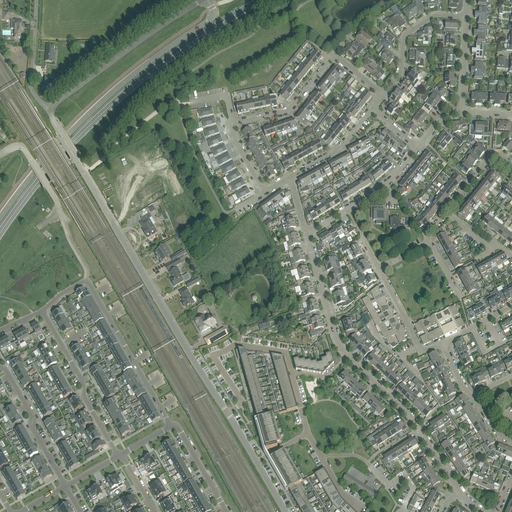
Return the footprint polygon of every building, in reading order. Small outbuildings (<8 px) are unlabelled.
[(416,3),(404,11),(409,19),(417,13),(419,15),(423,13),(416,3)] [(400,11),(396,4),(390,8),(393,12),(394,11),(396,13),(400,11)] [(475,12),(475,15),(489,16),(489,11),(487,11),(487,7),(479,7),(478,12),(475,12)] [(387,19),(384,21),(386,23),(390,26),(391,25),(391,26),(391,27),(392,28),(392,27),(394,30),(397,27),(397,26),(398,25),(400,28),(406,24),(398,13),(391,18),(387,19)] [(489,16),(475,15),(475,18),(478,18),(478,23),(486,24),(487,20),(488,20),(489,16)] [(24,39),(24,30),(24,25),(22,25),(22,21),(12,21),(11,29),(15,29),(15,36),(19,36),(19,38),(24,39)] [(444,31),(450,32),(454,32),(454,29),(457,29),(458,23),(446,22),(445,28),(444,28),(444,31)] [(474,30),(474,33),(488,34),(488,30),(486,29),(486,26),(478,25),(477,30),(474,30)] [(431,36),(432,33),(432,28),(425,28),(425,32),(422,32),(422,31),(421,34),(419,33),(418,40),(423,41),(423,42),(429,42),(429,36),(431,36)] [(450,46),(451,46),(456,46),(457,38),(451,38),(451,37),(450,36),(450,32),(444,31),(444,32),(445,32),(445,35),(447,35),(446,44),(450,45),(450,46)] [(367,47),(366,47),(372,40),(362,32),(356,39),(361,43),(359,46),(363,50),(364,50),(367,47)] [(376,39),(380,43),(383,45),(384,46),(387,43),(392,47),(395,44),(392,42),(395,38),(388,33),(385,36),(387,38),(385,40),(381,36),(383,35),(381,33),(376,39)] [(488,34),(474,33),(474,36),(477,37),(477,42),(485,42),(486,38),(487,38),(488,34)] [(363,50),(359,46),(357,45),(355,48),(350,44),(344,52),(347,54),(346,55),(347,55),(351,58),(353,55),(357,57),(363,50)] [(472,49),(472,52),(486,52),(486,48),(484,48),(484,44),(481,44),(476,44),(475,49),(472,49)] [(54,50),(54,45),(47,45),(46,49),(47,49),(45,62),(52,63),(52,62),(54,50)] [(386,63),(387,62),(390,64),(394,59),(390,56),(392,54),(388,51),(385,48),(381,52),(384,55),(382,58),(384,60),(384,61),(386,63)] [(416,61),(416,64),(419,64),(419,67),(424,67),(424,60),(420,60),(420,53),(424,53),(424,50),(416,49),(416,53),(410,52),(410,60),(416,61)] [(447,67),(450,67),(455,68),(455,58),(456,58),(456,53),(453,53),(453,49),(444,49),(444,57),(448,57),(447,67)] [(319,61),(323,57),(316,51),(312,56),(319,61)] [(486,52),(472,52),(472,55),(475,55),(475,60),(483,61),(484,57),(485,57),(486,52)] [(314,65),(315,66),(319,61),(312,56),(309,60),(314,65)] [(508,69),(508,66),(509,61),(506,61),(506,58),(497,58),(497,68),(508,69)] [(311,69),(314,65),(309,60),(308,59),(304,64),(311,69)] [(381,70),(376,66),(368,60),(366,62),(363,66),(372,74),(371,75),(378,81),(379,79),(380,79),(380,78),(384,73),(381,70)] [(471,67),(471,70),(485,71),(485,66),(483,66),(483,63),(475,62),(474,67),(471,67)] [(304,64),(300,68),(307,74),(311,69),(304,64)] [(338,66),(337,68),(335,67),(332,71),(339,77),(342,73),(343,74),(345,71),(338,66)] [(307,74),(300,68),(297,73),(304,78),(307,74)] [(410,74),(419,81),(417,79),(419,77),(421,79),(426,73),(420,70),(418,73),(414,70),(410,74)] [(483,75),(484,75),(485,71),(471,70),(471,73),(474,73),(474,79),(480,79),(482,79),(483,75)] [(339,77),(332,71),(328,75),(335,81),(338,83),(341,79),(339,77)] [(455,87),(456,81),(456,79),(454,79),(454,75),(454,71),(446,71),(445,83),(449,83),(449,87),(451,87),(452,87),(455,87)] [(297,73),(293,77),(300,83),(304,78),(297,73)] [(405,81),(414,88),(419,81),(410,74),(407,78),(411,82),(409,84),(405,80),(405,81)] [(335,81),(328,75),(325,80),(332,85),(335,81)] [(54,85),(54,77),(45,76),(44,84),(54,85)] [(300,83),(293,77),(290,81),(296,87),(300,83)] [(325,80),(321,84),(329,90),(332,85),(325,80)] [(293,91),(296,87),(290,81),(286,86),(287,87),(293,91)] [(405,88),(404,90),(409,94),(414,88),(405,81),(401,85),(405,88)] [(436,91),(441,95),(444,97),(445,95),(448,97),(450,94),(445,90),(446,87),(441,83),(437,87),(438,88),(436,91)] [(331,91),(329,90),(321,84),(318,88),(320,90),(318,92),(322,96),(323,96),(324,95),(326,97),(331,91)] [(290,97),(294,92),(293,91),(287,87),(284,91),(290,97)] [(398,89),(395,93),(401,98),(404,95),(406,97),(409,94),(404,90),(402,92),(398,89)] [(441,95),(436,91),(433,89),(431,92),(433,94),(430,99),(437,105),(439,103),(441,105),(444,102),(439,98),(441,95)] [(284,91),(278,98),(282,103),(285,100),(287,101),(290,97),(284,91)] [(361,95),(368,101),(372,97),(364,91),(363,93),(360,91),(358,93),(361,95)] [(476,105),(479,105),(479,91),(475,91),(475,93),(471,93),(471,101),(476,102),(476,105)] [(484,92),(479,91),(479,105),(482,105),(482,102),(487,102),(487,97),(488,94),(484,93),(484,92)] [(311,96),(318,101),(322,97),(315,92),(311,96)] [(497,106),(498,92),(493,92),(493,94),(489,94),(489,102),(494,103),(494,106),(497,106)] [(498,92),(497,106),(500,106),(500,103),(506,103),(506,98),(506,95),(502,94),(502,93),(498,92)] [(389,103),(397,109),(399,106),(399,102),(398,102),(401,98),(395,93),(389,100),(391,101),(389,103)] [(368,101),(361,95),(358,99),(365,105),(368,101)] [(308,100),(309,101),(316,107),(315,106),(318,101),(311,96),(308,100)] [(282,103),(278,98),(276,98),(270,99),(270,97),(271,106),(272,107),(278,106),(277,104),(282,103)] [(352,102),(361,109),(365,105),(358,99),(355,97),(352,102)] [(426,104),(423,107),(429,111),(431,108),(436,112),(438,109),(436,107),(437,105),(430,99),(426,104)] [(306,105),(313,111),(316,107),(309,101),(306,105)] [(351,101),(348,105),(351,108),(358,113),(361,109),(352,102),(351,101)] [(388,104),(386,107),(388,109),(389,108),(390,108),(389,110),(387,112),(391,116),(394,112),(400,116),(402,113),(397,109),(389,103),(388,104)] [(302,110),(309,115),(313,111),(306,105),(302,110)] [(429,111),(423,107),(421,110),(417,115),(424,121),(426,119),(428,121),(431,118),(426,114),(429,111)] [(212,108),(199,111),(200,117),(213,114),(212,108)] [(358,113),(351,108),(345,114),(346,115),(350,118),(352,116),(354,118),(358,113)] [(306,119),(309,115),(302,110),(299,114),(306,119)] [(306,119),(299,114),(295,118),(302,124),(306,119)] [(413,120),(410,123),(416,127),(418,124),(423,128),(425,125),(423,123),(424,121),(417,115),(413,119),(413,120)] [(341,120),(348,126),(351,121),(349,120),(348,118),(345,116),(341,120)] [(214,118),(201,121),(203,127),(216,124),(214,118)] [(344,130),(348,126),(341,120),(338,124),(337,123),(337,124),(343,129),(344,130)] [(458,123),(452,125),(453,129),(454,132),(461,130),(467,128),(466,126),(465,121),(459,123),(459,122),(459,123),(458,123)] [(470,126),(469,132),(483,132),(483,135),(487,135),(487,133),(488,122),(484,122),(484,124),(476,124),(476,126),(470,126)] [(499,133),(510,133),(509,134),(511,134),(511,128),(510,128),(510,124),(510,123),(507,122),(500,122),(500,125),(498,125),(498,129),(494,129),(494,132),(499,133)] [(408,126),(407,125),(403,129),(409,133),(411,131),(417,136),(419,133),(416,131),(418,129),(416,127),(410,123),(408,126)] [(282,133),(279,124),(274,126),(273,125),(276,133),(276,134),(282,133)] [(340,133),(343,129),(337,124),(333,128),(340,133)] [(217,127),(204,131),(206,137),(219,133),(217,127)] [(242,132),(245,136),(252,132),(250,127),(242,132)] [(271,135),(268,127),(263,128),(266,137),(271,135)] [(340,133),(333,128),(330,132),(336,137),(340,133)] [(378,142),(379,141),(382,143),(389,134),(385,131),(384,132),(380,130),(377,134),(380,137),(380,138),(379,139),(378,139),(377,139),(376,140),(377,141),(377,142),(378,142)] [(252,132),(245,136),(247,141),(246,142),(254,138),(255,137),(252,132)] [(336,137),(330,132),(326,136),(333,142),(336,137)] [(452,139),(447,135),(443,132),(441,134),(443,136),(437,142),(440,144),(438,146),(443,150),(447,145),(444,143),(445,142),(448,144),(452,139)] [(384,141),(382,143),(386,147),(388,144),(394,138),(389,134),(384,141)] [(456,138),(463,144),(465,141),(456,134),(454,137),(456,138)] [(221,136),(208,141),(210,147),(223,142),(221,136)] [(333,142),(326,136),(323,140),(330,146),(333,142)] [(256,143),(254,138),(246,142),(247,144),(248,147),(256,143)] [(394,138),(388,144),(392,148),(398,141),(394,138)] [(460,147),(463,144),(456,138),(453,141),(460,147)] [(375,148),(372,146),(368,139),(363,141),(367,149),(368,151),(369,150),(370,150),(370,151),(375,148)] [(314,143),(318,151),(323,148),(319,140),(314,143)] [(363,141),(358,144),(362,151),(367,149),(363,141)] [(398,141),(392,148),(396,151),(402,145),(398,141)] [(511,152),(511,154),(511,153),(511,141),(511,143),(508,141),(503,147),(509,152),(511,147),(511,152)] [(471,151),(480,158),(484,152),(480,149),(482,146),(480,144),(478,142),(473,148),(471,151)] [(251,151),(259,147),(256,143),(248,147),(250,149),(251,151)] [(309,145),(313,153),(318,151),(314,143),(309,145)] [(358,144),(353,146),(357,154),(362,151),(358,144)] [(224,145),(212,150),(214,156),(227,150),(224,145)] [(304,148),(308,156),(313,153),(309,145),(304,148)] [(402,159),(404,157),(408,152),(405,150),(406,148),(402,145),(396,151),(401,154),(399,156),(402,159)] [(352,157),(357,154),(353,146),(348,149),(352,157)] [(261,152),(259,147),(251,151),(254,156),(261,152)] [(299,151),(304,158),(308,156),(304,148),(299,151)] [(299,151),(295,153),(299,161),(304,158),(299,151)] [(465,159),(473,166),(478,160),(474,157),(476,154),(480,158),(471,151),(465,159)] [(264,157),(261,152),(254,156),(256,161),(264,157)] [(427,152),(423,156),(428,160),(430,162),(434,157),(435,158),(436,159),(437,160),(439,158),(438,157),(436,156),(431,152),(430,154),(427,152)] [(290,156),(294,163),(299,161),(295,153),(290,156)] [(229,154),(217,160),(220,165),(232,159),(229,154)] [(343,156),(348,164),(352,161),(348,154),(343,156)] [(295,165),(294,163),(290,156),(290,157),(286,160),(290,167),(295,165)] [(343,156),(339,159),(343,166),(348,164),(343,156)] [(427,166),(427,165),(430,162),(423,156),(420,160),(427,166)] [(264,157),(256,161),(258,163),(257,163),(259,166),(267,161),(264,157)] [(385,162),(382,164),(388,171),(392,167),(391,165),(393,163),(386,157),(383,160),(385,162)] [(285,158),(281,160),(282,162),(281,162),(283,166),(285,170),(290,167),(286,160),(285,158)] [(339,159),(334,161),(338,169),(343,166),(339,159)] [(460,169),(467,174),(471,169),(467,165),(469,163),(473,166),(465,159),(460,165),(462,167),(460,169)] [(426,172),(428,169),(428,168),(429,167),(427,165),(427,166),(420,160),(416,164),(426,172)] [(269,166),(267,161),(259,166),(260,168),(261,170),(269,166)] [(333,172),(338,169),(334,161),(329,164),(333,172)] [(233,162),(221,169),(224,174),(236,167),(233,162)] [(382,164),(378,167),(384,174),(388,171),(382,164)] [(426,172),(416,164),(413,169),(420,174),(421,173),(423,175),(421,177),(423,178),(425,177),(423,175),(426,172)] [(263,170),(266,175),(273,170),(270,165),(269,166),(261,170),(262,170),(263,170)] [(328,165),(323,167),(327,175),(332,172),(328,165)] [(323,167),(318,170),(322,178),(327,175),(323,167)] [(374,171),(380,177),(384,174),(378,167),(374,171)] [(413,169),(410,173),(416,178),(419,175),(421,177),(423,175),(421,173),(420,174),(413,169)] [(273,170),(266,175),(268,179),(276,175),(273,170)] [(317,180),(322,178),(318,170),(313,173),(317,180)] [(452,172),(455,175),(452,179),(459,185),(462,181),(459,178),(461,176),(454,170),(452,172)] [(238,171),(226,177),(229,183),(241,176),(238,171)] [(375,181),(380,177),(376,173),(374,171),(370,174),(370,175),(369,176),(368,176),(372,182),(372,181),(374,180),(375,181)] [(496,181),(500,177),(493,172),(489,176),(496,182),(496,181)] [(313,173),(308,175),(313,183),(317,180),(313,173)] [(414,182),(416,178),(410,173),(406,177),(413,183),(414,182)] [(308,175),(304,178),(308,185),(313,183),(308,175)] [(365,177),(362,179),(366,187),(371,184),(367,176),(366,176),(366,175),(364,176),(365,177)] [(489,176),(485,181),(492,187),(495,183),(497,184),(498,183),(496,181),(496,182),(489,176)] [(406,177),(403,181),(410,187),(412,183),(414,185),(416,183),(414,182),(413,183),(406,177)] [(301,193),(307,191),(307,189),(309,188),(308,185),(304,178),(299,180),(300,183),(297,184),(299,188),(298,189),(299,191),(300,191),(301,193)] [(242,179),(231,186),(233,191),(245,185),(242,179)] [(366,187),(362,179),(357,182),(362,190),(366,187)] [(449,183),(447,181),(446,183),(448,184),(449,183),(455,189),(459,185),(452,179),(449,183)] [(406,191),(410,187),(403,181),(399,185),(401,187),(398,190),(401,196),(407,193),(406,191)] [(492,187),(485,181),(481,186),(488,191),(489,190),(492,187)] [(362,190),(357,182),(353,185),(357,192),(362,190)] [(449,183),(448,184),(445,188),(452,193),(455,189),(449,183)] [(353,195),(348,188),(347,185),(342,188),(344,191),(348,198),(353,195)] [(348,188),(353,195),(357,192),(353,185),(348,188)] [(477,190),(484,196),(487,192),(490,194),(491,192),(489,190),(488,191),(481,186),(477,190)] [(506,197),(504,199),(506,200),(508,198),(507,197),(511,190),(508,187),(502,194),(506,197)] [(247,188),(235,194),(238,200),(250,193),(247,188)] [(348,198),(344,191),(342,188),(337,191),(343,201),(348,198)] [(442,191),(440,189),(439,191),(441,193),(442,192),(449,198),(452,193),(445,188),(442,191)] [(282,191),(278,194),(283,201),(291,195),(287,190),(284,193),(282,191)] [(484,196),(477,190),(474,195),(481,201),(481,200),(484,196)] [(438,196),(445,202),(449,198),(442,192),(441,193),(438,196)] [(278,194),(273,197),(279,204),(280,207),(285,204),(283,201),(278,194)] [(482,203),(483,201),(481,200),(481,201),(474,195),(470,200),(477,205),(480,201),(482,203)] [(336,196),(332,198),(331,199),(336,206),(340,203),(336,196)] [(436,199),(433,198),(432,199),(434,201),(435,200),(442,206),(445,202),(438,196),(436,199)] [(269,201),(274,208),(279,204),(273,197),(269,201)] [(331,199),(326,202),(331,209),(336,206),(331,199)] [(435,200),(434,201),(431,204),(438,210),(442,206),(435,200)] [(477,205),(470,200),(466,204),(473,210),(474,209),(477,205)] [(269,201),(265,204),(270,211),(274,208),(269,201)] [(326,202),(322,205),(327,212),(331,209),(326,202)] [(272,213),(270,211),(265,204),(260,207),(261,208),(258,211),(264,219),(266,218),(266,219),(270,216),(269,215),(272,213)] [(425,208),(427,209),(428,209),(435,214),(438,210),(431,204),(429,208),(427,206),(425,208)] [(475,210),(474,209),(473,210),(466,204),(462,209),(469,215),(472,211),(474,212),(475,210)] [(322,215),(327,212),(322,205),(317,207),(322,215)] [(384,210),(384,206),(371,206),(371,217),(374,217),(374,218),(374,220),(375,220),(376,220),(376,224),(386,224),(386,220),(385,220),(385,210),(384,210)] [(317,207),(313,210),(317,218),(322,215),(317,207)] [(425,213),(432,218),(435,214),(428,209),(427,209),(425,213)] [(462,209),(458,214),(460,215),(458,217),(462,219),(463,218),(465,219),(469,215),(462,209)] [(313,221),(317,218),(313,210),(305,215),(309,220),(311,219),(313,221)] [(149,219),(152,217),(150,213),(141,218),(143,222),(141,223),(144,229),(143,230),(147,238),(150,236),(151,237),(152,236),(157,232),(149,219)] [(421,217),(421,218),(419,216),(420,214),(418,213),(417,213),(416,214),(418,215),(415,219),(418,221),(416,222),(419,228),(423,226),(425,227),(428,223),(421,217)] [(422,216),(420,214),(419,216),(421,218),(421,217),(428,223),(432,218),(425,213),(422,216)] [(488,215),(486,218),(483,222),(487,226),(493,219),(492,218),(488,215)] [(282,225),(295,222),(293,217),(292,217),(286,219),(285,216),(280,217),(279,217),(280,220),(281,220),(282,225)] [(496,217),(494,216),(492,218),(493,219),(487,226),(492,229),(498,222),(494,219),(496,217)] [(401,225),(401,218),(398,218),(398,217),(393,217),(393,218),(390,218),(390,228),(393,228),(393,230),(396,230),(396,228),(400,228),(400,229),(404,229),(404,225),(401,225)] [(281,226),(283,234),(290,232),(294,231),(293,228),(296,227),(295,222),(282,225),(281,226)] [(345,236),(352,232),(356,230),(351,222),(348,225),(345,226),(343,222),(338,225),(343,234),(345,236)] [(498,222),(492,229),(497,233),(502,226),(502,225),(498,222)] [(502,226),(497,233),(501,237),(507,230),(503,227),(505,225),(503,223),(502,225),(502,226)] [(342,241),(339,237),(343,234),(338,225),(333,228),(334,229),(331,231),(339,243),(342,241)] [(449,238),(448,237),(446,233),(445,233),(441,227),(438,231),(440,236),(438,237),(441,242),(449,238)] [(501,237),(506,241),(511,234),(511,233),(507,230),(501,237)] [(294,231),(290,232),(283,234),(284,237),(288,236),(289,241),(299,239),(298,233),(295,234),(294,231)] [(328,231),(323,234),(329,243),(330,245),(335,242),(336,244),(339,243),(331,231),(329,232),(328,231)] [(325,246),(329,243),(323,234),(318,237),(322,242),(323,244),(320,246),(320,244),(317,245),(318,252),(323,250),(322,247),(325,246)] [(441,242),(444,248),(451,243),(449,239),(451,238),(450,236),(448,237),(449,238),(441,242)] [(301,244),(299,239),(289,241),(286,242),(288,248),(287,248),(288,251),(294,249),(294,246),(298,245),(301,244)] [(454,248),(456,246),(457,248),(460,247),(458,244),(456,245),(454,242),(451,243),(444,248),(446,253),(454,249),(454,248)] [(166,246),(165,244),(158,248),(160,250),(155,252),(157,255),(158,256),(157,257),(158,260),(159,259),(162,263),(170,258),(168,255),(163,248),(166,246)] [(348,245),(342,248),(344,252),(349,250),(351,254),(360,249),(358,245),(357,245),(350,248),(349,246),(348,245)] [(455,249),(457,248),(456,246),(454,248),(454,249),(446,253),(449,258),(457,254),(455,249)] [(295,252),(294,249),(288,251),(289,254),(292,253),(294,258),(304,255),(302,250),(295,252)] [(352,263),(355,262),(357,261),(356,258),(363,255),(360,249),(351,254),(354,259),(351,261),(352,263)] [(175,255),(177,259),(186,254),(184,250),(175,255)] [(331,258),(324,260),(326,266),(336,263),(334,258),(336,257),(335,253),(330,255),(329,255),(330,258),(331,258)] [(504,253),(498,256),(502,264),(503,263),(508,261),(511,266),(511,265),(511,260),(511,259),(508,261),(504,253)] [(460,259),(460,258),(457,254),(449,258),(452,263),(460,259)] [(291,259),(290,259),(293,267),(299,266),(298,263),(303,261),(305,261),(304,255),(294,258),(291,259)] [(498,256),(493,259),(497,267),(502,264),(503,267),(505,266),(503,263),(502,264),(498,256)] [(460,259),(452,263),(455,269),(463,264),(461,260),(463,259),(462,257),(460,258),(460,259)] [(179,259),(170,264),(172,268),(181,263),(179,259)] [(493,259),(488,262),(492,270),(493,269),(497,267),(493,259)] [(352,263),(351,264),(355,272),(359,270),(368,265),(366,260),(365,260),(359,264),(357,261),(355,262),(352,263)] [(336,263),(326,266),(327,271),(330,271),(331,273),(341,271),(340,268),(340,267),(339,262),(336,263)] [(488,262),(482,265),(487,273),(491,270),(492,273),(494,275),(495,274),(494,272),(493,269),(492,270),(488,262)] [(359,270),(358,275),(359,276),(360,279),(365,276),(364,274),(370,270),(371,270),(368,265),(359,270)] [(488,275),(487,273),(482,265),(477,268),(479,272),(481,276),(483,278),(488,275)] [(294,270),(295,276),(298,275),(308,272),(307,267),(300,269),(299,266),(293,267),(294,270)] [(184,281),(182,277),(179,271),(177,267),(175,268),(171,270),(172,271),(170,272),(173,277),(174,278),(173,279),(174,281),(173,281),(172,281),(172,282),(172,283),(174,287),(176,286),(184,281)] [(465,268),(457,273),(460,278),(468,274),(468,273),(465,268)] [(329,277),(330,283),(340,280),(339,275),(342,274),(341,271),(331,273),(332,276),(329,277)] [(308,272),(298,275),(295,276),(296,281),(297,284),(304,282),(303,279),(310,277),(308,272)] [(460,278),(463,283),(471,279),(469,275),(471,273),(470,272),(468,273),(468,274),(460,278)] [(365,276),(360,279),(362,282),(363,284),(364,287),(366,286),(368,289),(373,285),(372,283),(377,280),(374,275),(373,276),(367,279),(366,276),(365,276)] [(200,281),(198,278),(186,284),(188,288),(200,281)] [(463,283),(466,289),(474,284),(474,283),(471,279),(463,283)] [(340,280),(330,283),(332,288),(334,287),(340,286),(341,289),(343,288),(345,287),(345,284),(342,285),(340,280)] [(300,292),(303,291),(313,289),(312,283),(309,284),(304,285),(304,282),(297,284),(293,285),(294,288),(298,287),(300,292)] [(475,285),(477,284),(476,282),(474,283),(474,284),(466,289),(469,294),(474,292),(477,290),(475,285)] [(380,289),(378,286),(370,292),(375,300),(371,302),(368,296),(362,300),(365,306),(386,296),(384,293),(384,294),(383,294),(381,291),(381,290),(380,289)] [(79,298),(89,292),(88,292),(87,293),(84,288),(76,293),(79,298)] [(343,288),(341,289),(341,292),(333,294),(335,299),(345,296),(343,288)] [(490,295),(492,299),(497,307),(502,305),(500,301),(500,300),(502,299),(499,292),(497,289),(496,288),(493,290),(494,291),(495,293),(490,295)] [(505,298),(507,302),(511,299),(511,298),(508,291),(506,288),(503,290),(499,292),(502,299),(505,297),(505,298)] [(194,303),(190,295),(188,293),(189,293),(186,289),(180,292),(184,299),(182,299),(183,302),(182,303),(184,307),(186,306),(186,307),(188,306),(189,306),(189,305),(194,303)] [(313,289),(303,291),(303,293),(301,296),(302,301),(308,299),(307,296),(315,294),(313,289)] [(82,302),(91,297),(89,292),(79,298),(80,298),(82,302)] [(343,307),(348,306),(351,304),(350,301),(346,302),(345,296),(335,299),(336,305),(342,303),(343,307)] [(375,310),(372,304),(376,302),(379,308),(388,303),(387,303),(385,299),(387,298),(387,299),(386,296),(365,306),(369,313),(375,310)] [(91,297),(82,302),(83,302),(85,306),(93,301),(91,297)] [(477,307),(482,316),(487,313),(485,310),(484,309),(487,307),(486,305),(484,302),(483,301),(482,298),(479,300),(480,302),(479,303),(480,306),(477,307)] [(309,302),(308,299),(302,301),(303,304),(304,309),(308,308),(318,305),(316,300),(314,301),(309,302)] [(490,307),(492,310),(497,307),(492,299),(488,302),(486,299),(483,301),(484,302),(486,305),(487,307),(490,306),(490,307)] [(88,310),(96,306),(93,301),(85,306),(88,310)] [(376,318),(393,309),(391,306),(391,307),(390,307),(388,304),(388,303),(379,308),(382,313),(378,315),(375,310),(369,313),(373,320),(376,318)] [(55,319),(66,313),(62,305),(55,309),(57,312),(53,314),(55,319)] [(306,317),(313,316),(312,313),(319,311),(318,305),(308,308),(304,309),(306,317)] [(449,308),(448,308),(458,329),(465,326),(461,318),(455,321),(453,317),(459,314),(455,306),(456,305),(455,305),(454,305),(454,306),(449,308)] [(96,306),(88,310),(90,315),(98,310),(96,306)] [(472,308),(467,311),(468,314),(471,320),(474,317),(474,316),(475,316),(476,316),(477,319),(482,316),(477,307),(472,310),(472,308)] [(458,329),(448,308),(447,309),(442,312),(442,311),(441,311),(445,321),(451,318),(453,322),(447,324),(451,332),(458,329)] [(394,312),(393,309),(376,318),(373,320),(376,326),(378,326),(377,326),(382,323),(379,318),(383,316),(386,321),(395,316),(394,316),(392,312),(394,312)] [(93,319),(101,314),(98,310),(90,315),(93,319)] [(435,314),(434,315),(444,335),(451,332),(447,324),(442,327),(440,323),(445,321),(441,311),(441,312),(436,315),(435,314)] [(66,313),(55,319),(58,324),(68,318),(65,314),(66,313)] [(93,319),(96,324),(104,319),(101,314),(93,319)] [(197,324),(202,332),(211,328),(210,327),(217,324),(211,314),(204,318),(202,316),(194,321),(197,325),(197,324)] [(344,327),(352,325),(351,322),(355,321),(353,315),(345,317),(346,320),(343,321),(344,327)] [(376,326),(375,327),(379,333),(387,329),(384,324),(388,322),(391,327),(400,322),(399,322),(397,318),(399,318),(397,315),(395,316),(386,321),(382,323),(377,326),(378,326),(376,326)] [(444,335),(434,315),(433,315),(433,316),(428,318),(427,318),(432,327),(437,324),(439,328),(434,331),(437,339),(438,341),(440,340),(439,338),(444,335)] [(312,325),(322,322),(321,317),(314,319),(313,316),(306,317),(309,326),(312,325)] [(58,324),(61,328),(71,323),(68,318),(58,324)] [(422,320),(421,321),(431,342),(437,339),(434,331),(428,333),(426,330),(432,327),(427,318),(427,319),(422,321),(422,320)] [(99,330),(107,326),(105,321),(97,325),(99,330)] [(431,342),(421,321),(419,322),(420,322),(415,325),(414,324),(414,325),(414,326),(418,334),(424,331),(425,335),(420,337),(424,345),(431,342)] [(502,322),(499,324),(504,332),(509,329),(505,322),(505,321),(504,321),(502,322)] [(324,327),(322,322),(312,325),(314,330),(310,331),(312,337),(318,336),(317,329),(324,327)] [(387,329),(379,333),(379,334),(383,338),(384,337),(385,339),(386,338),(405,328),(403,325),(403,326),(402,327),(400,323),(400,322),(391,327),(394,332),(390,334),(387,329)] [(35,333),(32,334),(35,340),(38,338),(37,337),(43,333),(37,323),(36,324),(36,323),(32,325),(33,326),(31,326),(35,333)] [(71,323),(61,328),(63,333),(73,328),(71,323)] [(358,332),(356,327),(358,327),(357,324),(352,325),(344,327),(346,333),(349,332),(350,335),(356,333),(356,332),(358,332)] [(107,326),(99,330),(102,335),(110,331),(107,326)] [(224,328),(210,336),(214,343),(228,335),(224,328)] [(405,328),(386,338),(388,342),(390,344),(390,345),(393,348),(396,346),(394,342),(391,337),(395,335),(398,341),(400,343),(401,343),(406,340),(404,337),(406,336),(407,336),(407,335),(406,335),(404,332),(406,331),(405,328)] [(19,332),(25,342),(31,339),(32,342),(35,340),(32,334),(29,336),(25,329),(19,332)] [(110,331),(102,335),(105,340),(113,335),(110,331)] [(17,341),(14,343),(17,348),(20,346),(20,345),(25,342),(19,332),(14,335),(17,341)] [(472,334),(469,336),(468,336),(472,344),(474,342),(476,341),(472,334)] [(105,340),(108,344),(116,340),(113,335),(105,340)] [(349,340),(353,344),(363,336),(361,335),(358,338),(355,335),(353,337),(349,340)] [(353,344),(357,349),(363,343),(360,340),(364,338),(363,336),(353,344)] [(14,350),(17,348),(14,343),(11,344),(7,337),(2,340),(7,349),(12,346),(14,350)] [(457,344),(455,345),(456,348),(455,349),(455,350),(456,351),(467,346),(466,345),(466,344),(464,339),(462,340),(461,338),(455,341),(457,344)] [(116,340),(108,344),(110,349),(118,344),(116,340)] [(357,349),(360,353),(370,345),(369,344),(368,344),(366,343),(364,345),(363,343),(357,349)] [(71,349),(74,354),(83,349),(80,344),(71,349)] [(121,349),(118,345),(118,344),(110,349),(113,354),(121,349)] [(36,351),(39,355),(49,349),(46,345),(36,351)] [(371,346),(370,345),(360,353),(364,358),(365,357),(368,359),(372,354),(374,352),(372,350),(370,352),(368,349),(371,346)] [(458,353),(459,356),(466,352),(469,351),(467,346),(456,351),(456,352),(457,352),(457,353),(458,353)] [(52,354),(49,349),(39,355),(40,355),(43,359),(52,354)] [(83,349),(74,354),(74,355),(75,354),(77,359),(85,354),(83,350),(83,349)] [(113,354),(115,358),(123,354),(121,349),(113,354)] [(246,350),(238,349),(235,351),(238,359),(252,355),(247,356),(246,350)] [(367,360),(371,364),(377,358),(374,355),(377,352),(375,351),(374,352),(368,359),(367,360)] [(435,353),(434,351),(428,354),(431,361),(439,357),(436,352),(435,353)] [(466,352),(459,356),(461,358),(460,359),(460,360),(461,361),(469,357),(466,352)] [(329,367),(329,364),(333,363),(334,363),(331,353),(326,354),(329,367)] [(52,354),(43,359),(45,363),(44,364),(54,358),(52,354)] [(90,358),(88,359),(85,354),(77,359),(80,364),(90,358)] [(118,363),(126,359),(123,354),(115,358),(118,363)] [(271,354),(274,364),(284,361),(283,359),(284,359),(284,356),(271,354)] [(14,362),(10,364),(13,369),(22,363),(24,362),(21,357),(21,358),(20,356),(16,358),(17,360),(14,362)] [(384,359),(375,368),(379,372),(385,366),(382,363),(385,360),(387,357),(386,356),(383,359),(384,359)] [(440,359),(439,357),(431,361),(429,362),(432,367),(434,366),(441,362),(443,362),(441,358),(440,359)] [(471,363),(469,357),(461,361),(461,363),(462,362),(462,364),(463,363),(464,366),(471,363)] [(57,363),(54,358),(44,364),(47,369),(57,363)] [(90,358),(80,364),(83,368),(87,366),(89,369),(94,366),(93,363),(90,358)] [(297,370),(296,369),(301,368),(302,370),(299,358),(293,360),(296,370),(297,370)] [(299,358),(302,370),(307,369),(308,371),(305,359),(300,360),(299,358)] [(379,361),(377,358),(371,364),(375,368),(384,359),(382,358),(379,361)] [(121,368),(129,363),(126,359),(118,363),(121,368)] [(305,359),(308,371),(313,370),(314,372),(310,360),(305,361),(305,359)] [(316,361),(320,373),(325,372),(321,359),(322,362),(317,363),(317,361),(316,361)] [(311,360),(310,360),(314,372),(319,371),(320,373),(316,361),(311,362),(311,360)] [(505,360),(500,362),(503,368),(506,367),(507,370),(510,369),(511,370),(511,369),(511,366),(509,360),(506,361),(505,360)] [(284,361),(274,364),(275,369),(285,366),(284,361)] [(436,371),(444,368),(443,366),(444,365),(443,362),(441,362),(434,366),(435,369),(433,370),(434,372),(436,371)] [(493,368),(497,377),(498,376),(499,375),(499,374),(502,373),(500,370),(503,368),(500,362),(497,364),(497,362),(491,365),(493,368)] [(22,363),(13,369),(16,373),(25,368),(22,363)] [(121,368),(124,373),(132,368),(129,363),(121,368)] [(385,366),(379,372),(384,376),(392,367),(391,365),(388,368),(385,366)] [(93,375),(94,375),(102,371),(101,370),(101,371),(98,366),(90,370),(93,375)] [(49,371),(51,376),(59,372),(57,367),(49,371)] [(393,368),(392,367),(384,376),(388,380),(393,374),(391,372),(394,369),(393,368)] [(18,378),(26,373),(24,369),(25,368),(16,373),(18,378)] [(445,370),(444,368),(436,371),(434,372),(436,377),(439,376),(446,373),(448,372),(446,369),(445,370)] [(497,377),(493,368),(490,369),(489,368),(484,370),(487,376),(490,375),(491,378),(494,377),(495,378),(496,377),(497,377)] [(135,375),(132,370),(125,374),(124,375),(127,380),(135,375)] [(476,375),(481,385),(482,384),(483,383),(483,382),(486,381),(484,377),(487,376),(484,370),(479,373),(480,374),(476,375)] [(94,375),(96,380),(104,375),(102,371),(94,375)] [(344,382),(349,376),(345,372),(344,373),(342,371),(339,375),(341,376),(340,378),(344,382)] [(51,376),(54,381),(62,376),(59,372),(51,376)] [(287,372),(277,374),(278,380),(288,377),(287,372)] [(388,380),(392,383),(400,374),(398,372),(395,376),(393,374),(388,380)] [(29,378),(26,373),(18,378),(21,383),(31,377),(29,378)] [(439,376),(441,381),(448,378),(446,373),(439,376)] [(402,376),(400,374),(392,383),(396,387),(397,387),(401,383),(402,384),(406,380),(402,376)] [(96,380),(99,385),(107,380),(104,375),(96,380)] [(137,380),(135,375),(127,380),(129,385),(137,380)] [(473,376),(472,376),(467,378),(470,384),(473,383),(475,386),(478,384),(478,385),(479,385),(480,385),(481,385),(476,375),(473,377),(473,376)] [(54,381),(56,385),(64,380),(62,376),(54,381)] [(349,376),(344,382),(348,386),(354,380),(349,376)] [(34,382),(31,377),(21,383),(24,388),(34,382)] [(354,380),(348,386),(350,388),(349,390),(350,391),(352,390),(358,384),(356,382),(358,380),(356,378),(354,380)] [(451,383),(448,378),(441,381),(439,383),(441,388),(444,386),(451,383)] [(59,389),(67,385),(64,380),(56,385),(59,389)] [(110,385),(107,380),(99,385),(102,389),(110,385)] [(130,390),(130,391),(132,389),(140,385),(137,380),(129,385),(132,389),(130,390)] [(405,387),(402,384),(401,383),(397,387),(398,388),(397,390),(401,394),(409,385),(408,384),(407,385),(405,387)] [(442,393),(446,392),(453,388),(451,383),(444,386),(445,390),(441,391),(442,393)] [(36,384),(28,389),(31,394),(39,389),(36,384)] [(358,384),(352,390),(350,391),(355,395),(356,393),(362,387),(358,384)] [(69,389),(67,385),(59,389),(61,394),(62,394),(69,389)] [(112,389),(110,385),(102,389),(104,394),(112,389)] [(143,389),(140,385),(132,389),(130,391),(133,395),(143,389)] [(401,394),(405,398),(411,392),(408,390),(411,387),(409,385),(401,394)] [(362,387),(356,393),(359,396),(356,399),(358,400),(359,398),(362,401),(363,400),(366,396),(368,394),(366,392),(362,387)] [(446,392),(450,401),(456,397),(454,394),(456,393),(453,388),(446,392)] [(39,389),(31,394),(34,398),(42,394),(39,389)] [(62,394),(64,398),(72,394),(70,389),(69,389),(62,394)] [(104,394),(107,399),(115,394),(112,389),(104,394)] [(135,394),(138,399),(146,394),(143,389),(133,395),(135,394)] [(405,398),(409,402),(418,393),(415,390),(412,393),(411,392),(405,398)] [(419,394),(418,393),(409,402),(413,406),(421,398),(418,395),(419,394)] [(36,403),(44,398),(42,394),(34,398),(36,403)] [(373,398),(368,394),(366,396),(363,400),(367,404),(373,398)] [(455,401),(458,406),(467,400),(463,395),(455,401)] [(142,405),(150,400),(147,396),(139,400),(142,405)] [(75,398),(69,401),(69,400),(67,401),(68,402),(67,402),(70,407),(80,402),(77,397),(75,398)] [(373,398),(367,404),(371,408),(379,400),(376,397),(374,399),(373,398)] [(44,398),(36,403),(39,408),(47,403),(44,398)] [(421,398),(413,406),(418,410),(426,401),(424,399),(424,400),(421,398)] [(104,404),(107,409),(117,404),(114,399),(104,404)] [(153,405),(150,400),(142,405),(145,409),(153,405)] [(371,408),(369,410),(373,414),(375,411),(376,411),(381,406),(379,404),(381,402),(379,400),(371,408)] [(458,406),(456,407),(458,409),(461,407),(463,409),(470,405),(467,400),(458,406)] [(426,401),(418,410),(422,413),(427,407),(424,405),(427,402),(426,401)] [(80,402),(70,407),(73,412),(74,414),(76,413),(75,411),(83,407),(80,402)] [(50,408),(47,403),(39,408),(42,412),(49,408),(50,408)] [(298,408),(296,408),(295,403),(285,406),(287,411),(298,408)] [(110,414),(120,408),(117,404),(107,409),(110,414)] [(4,407),(1,409),(3,412),(5,411),(8,415),(5,416),(6,417),(16,411),(13,406),(10,408),(8,405),(4,407)] [(147,414),(155,409),(153,405),(145,409),(147,414)] [(463,409),(460,411),(463,416),(466,414),(473,410),(470,405),(463,409)] [(384,411),(385,410),(381,406),(376,411),(378,414),(382,418),(385,416),(387,414),(384,411)] [(427,407),(422,413),(426,417),(435,408),(433,407),(430,410),(427,407)] [(42,412),(41,412),(44,417),(52,413),(50,408),(49,408),(42,412)] [(120,408),(110,414),(112,418),(122,412),(120,413),(118,409),(120,408)] [(150,418),(158,413),(157,413),(155,409),(147,414),(150,418)] [(467,420),(476,415),(473,410),(466,414),(463,416),(467,421),(467,420)] [(6,417),(3,418),(6,423),(7,422),(8,421),(18,416),(16,411),(6,417)] [(122,412),(112,418),(115,423),(125,417),(122,412)] [(77,424),(88,418),(85,413),(77,417),(76,414),(71,417),(70,417),(72,421),(75,419),(77,424)] [(150,418),(153,423),(161,418),(158,413),(150,418)] [(264,443),(266,450),(278,447),(277,445),(276,444),(281,442),(281,441),(279,442),(272,415),(274,415),(274,414),(269,415),(258,418),(257,418),(255,419),(256,422),(258,422),(259,425),(257,426),(258,429),(260,429),(261,432),(259,433),(260,436),(262,436),(263,439),(261,440),(261,443),(264,443)] [(439,418),(444,425),(448,422),(449,423),(452,422),(448,415),(445,416),(444,415),(439,418)] [(476,415),(467,420),(470,425),(472,424),(479,419),(476,415)] [(18,416),(8,421),(8,422),(10,420),(13,424),(10,426),(12,429),(11,429),(12,430),(20,425),(18,426),(17,423),(18,422),(21,421),(18,416)] [(117,427),(127,421),(125,417),(115,423),(117,427)] [(439,428),(441,432),(446,429),(444,425),(439,418),(438,417),(435,419),(436,420),(435,421),(439,428)] [(44,423),(47,428),(56,423),(53,418),(44,423)] [(79,433),(80,432),(84,430),(83,427),(91,422),(88,418),(77,424),(80,428),(77,430),(79,433)] [(397,424),(395,425),(393,427),(397,434),(402,430),(401,428),(404,426),(402,423),(400,419),(396,422),(397,424)] [(482,424),(479,419),(472,424),(475,428),(482,424)] [(117,427),(119,432),(129,426),(127,427),(125,423),(127,422),(127,421),(117,427)] [(430,425),(431,426),(427,428),(431,434),(435,432),(434,431),(437,429),(439,433),(441,432),(439,428),(435,421),(430,425)] [(59,428),(56,423),(47,428),(47,429),(47,428),(50,433),(59,428)] [(390,423),(386,426),(392,437),(397,434),(393,427),(390,423)] [(475,428),(478,433),(485,429),(482,424),(475,428)] [(25,431),(22,426),(14,431),(17,435),(25,431)] [(132,431),(129,426),(119,432),(122,436),(132,431)] [(383,428),(385,431),(383,433),(388,440),(392,437),(386,426),(383,428)] [(52,438),(60,433),(58,429),(59,428),(50,433),(52,438)] [(87,439),(98,433),(95,428),(87,432),(85,429),(84,430),(80,432),(82,435),(84,434),(87,439)] [(488,434),(485,429),(478,433),(476,435),(479,440),(481,438),(488,434)] [(25,431),(17,435),(20,440),(28,435),(25,431)] [(378,431),(376,432),(383,443),(388,440),(383,433),(380,435),(378,431)] [(376,432),(374,433),(375,434),(371,437),(372,440),(370,441),(373,447),(377,444),(378,446),(383,443),(376,432)] [(63,438),(60,433),(52,438),(55,442),(60,440),(62,442),(68,439),(67,436),(63,438)] [(98,433),(87,439),(90,443),(87,445),(89,448),(91,447),(94,445),(92,442),(100,437),(98,433)] [(481,438),(485,443),(491,438),(488,434),(481,438)] [(22,444),(30,440),(28,435),(20,440),(22,444)] [(408,441),(412,448),(414,450),(419,447),(413,438),(412,438),(412,437),(409,439),(410,440),(408,441)] [(495,443),(491,438),(485,443),(490,451),(494,446),(493,444),(495,443)] [(444,450),(451,446),(449,443),(453,440),(451,439),(441,445),(444,450)] [(30,440),(22,444),(25,449),(33,444),(30,440)] [(162,445),(165,450),(174,445),(171,440),(162,445)] [(94,445),(91,447),(94,452),(87,456),(89,459),(100,453),(98,450),(104,446),(101,441),(94,445)] [(408,451),(412,448),(408,441),(403,445),(408,451)] [(66,442),(58,447),(61,451),(69,447),(66,442)] [(33,444),(25,449),(27,453),(28,453),(35,448),(33,444)] [(455,444),(451,446),(444,450),(443,451),(445,453),(446,453),(447,455),(458,448),(457,447),(455,444)] [(174,445),(165,450),(168,455),(176,450),(174,445)] [(398,448),(403,454),(404,456),(409,453),(408,451),(403,445),(398,448)] [(489,454),(489,455),(495,457),(495,455),(500,457),(501,454),(504,447),(499,445),(498,448),(494,446),(490,451),(489,454)] [(69,447),(61,451),(64,456),(72,451),(71,450),(69,447)] [(501,454),(507,457),(510,449),(504,447),(501,454)] [(28,453),(30,458),(38,453),(35,448),(28,453)] [(394,451),(398,458),(399,459),(404,456),(403,454),(398,448),(394,451)] [(454,451),(447,455),(450,460),(457,456),(461,453),(458,448),(454,451)] [(176,450),(168,455),(171,460),(179,455),(176,450)] [(285,450),(270,458),(272,462),(270,463),(272,466),(274,465),(276,468),(274,469),(275,472),(278,471),(280,474),(277,476),(279,478),(281,477),(283,481),(281,482),(283,485),(285,483),(287,487),(284,488),(286,491),(288,490),(301,483),(303,481),(301,482),(284,451),(285,450)] [(72,451),(64,456),(66,460),(74,455),(72,451)] [(394,451),(389,454),(393,461),(398,458),(394,451)] [(418,458),(420,460),(421,459),(425,456),(422,451),(421,452),(418,453),(416,455),(417,456),(418,458)] [(395,464),(393,461),(389,454),(384,457),(385,459),(382,461),(385,465),(388,463),(388,464),(391,462),(393,465),(395,464)] [(31,463),(34,468),(44,462),(41,457),(38,459),(36,455),(31,459),(33,462),(31,463)] [(74,455),(66,460),(68,464),(68,465),(77,460),(74,455)] [(151,455),(145,458),(151,470),(157,467),(160,465),(157,460),(154,461),(151,455)] [(179,455),(171,460),(173,464),(182,459),(179,455)] [(450,460),(454,465),(464,458),(463,456),(459,459),(457,456),(450,460)] [(0,468),(8,463),(5,458),(0,461),(0,468)] [(140,467),(137,469),(142,477),(147,474),(146,472),(147,472),(151,470),(145,458),(145,459),(140,462),(141,463),(138,464),(140,467)] [(428,463),(424,458),(414,465),(416,468),(419,465),(421,468),(428,463)] [(454,465),(457,469),(464,465),(467,463),(465,460),(464,458),(454,465)] [(182,459),(173,464),(176,469),(184,464),(182,459)] [(77,460),(68,465),(71,469),(79,465),(76,460),(77,460)] [(46,467),(44,462),(34,468),(36,472),(46,467)] [(419,473),(420,475),(431,468),(428,463),(421,468),(423,471),(419,473)] [(464,465),(457,469),(460,474),(467,470),(470,468),(467,463),(464,465)] [(179,474),(187,469),(184,464),(176,469),(179,474)] [(40,476),(49,471),(46,467),(36,472),(36,473),(38,471),(41,476),(40,476)] [(10,468),(2,473),(5,477),(13,473),(10,468)] [(434,473),(431,468),(420,475),(421,476),(425,474),(427,477),(434,473)] [(181,478),(190,473),(187,469),(179,474),(181,478)] [(317,479),(326,474),(323,469),(315,474),(317,479)] [(467,470),(460,474),(463,479),(464,479),(467,480),(471,481),(473,476),(470,475),(467,470)] [(49,471),(40,476),(43,481),(52,476),(49,471)] [(482,475),(482,474),(483,472),(481,471),(480,473),(476,485),(481,487),(485,476),(482,475)] [(470,482),(476,485),(480,473),(479,472),(477,476),(473,475),(473,476),(471,481),(470,482)] [(13,473),(5,477),(8,482),(16,477),(13,473)] [(184,483),(192,478),(190,473),(181,478),(184,483)] [(426,483),(427,484),(437,478),(434,473),(427,477),(429,480),(426,483)] [(112,477),(118,487),(119,489),(119,488),(124,485),(123,483),(124,482),(125,482),(121,474),(118,476),(117,474),(113,477),(112,477)] [(329,479),(326,474),(317,479),(320,484),(329,479)] [(481,487),(486,489),(491,477),(489,477),(485,476),(481,487)] [(16,477),(8,482),(10,486),(18,482),(16,477)] [(112,477),(106,480),(108,483),(110,487),(107,488),(110,494),(114,492),(113,492),(119,489),(118,487),(112,477)] [(154,492),(165,486),(162,481),(163,480),(161,477),(155,480),(157,483),(151,487),(154,492)] [(492,483),(494,479),(493,478),(492,478),(491,477),(486,489),(492,491),(495,484),(492,483)] [(440,483),(437,478),(427,484),(428,486),(431,484),(433,487),(434,487),(435,488),(440,491),(441,488),(439,484),(440,483)] [(329,479),(320,484),(323,488),(332,483),(329,479)] [(196,484),(193,480),(185,485),(188,489),(196,484)] [(495,484),(492,491),(497,493),(498,492),(500,492),(504,483),(499,481),(497,485),(495,484)] [(18,482),(10,486),(13,491),(21,486),(18,482)] [(301,483),(288,490),(291,494),(301,488),(303,487),(301,483)] [(334,488),(332,483),(323,488),(325,493),(334,488)] [(188,489),(190,494),(198,489),(196,484),(188,489)] [(107,496),(104,490),(101,492),(98,485),(92,489),(98,499),(99,500),(104,497),(107,496)] [(21,486),(13,491),(15,495),(23,490),(21,486)] [(156,496),(157,498),(163,494),(165,497),(170,494),(169,490),(168,491),(165,486),(154,492),(154,493),(155,497),(156,496)] [(293,498),(303,492),(301,488),(291,494),(293,498)] [(334,488),(325,493),(328,497),(336,492),(334,488)] [(427,493),(426,494),(437,500),(440,495),(438,494),(440,491),(435,488),(433,491),(431,495),(427,493)] [(98,500),(99,500),(98,499),(92,489),(87,492),(88,493),(85,495),(90,502),(92,501),(93,503),(98,500)] [(190,494),(193,498),(201,493),(198,489),(190,494)] [(23,490),(15,495),(18,500),(26,495),(23,491),(23,490)] [(295,502),(306,496),(303,492),(293,498),(295,502)] [(339,496),(336,492),(328,497),(330,501),(339,496)] [(193,498),(195,503),(204,498),(201,493),(193,498)] [(426,494),(424,497),(429,499),(427,501),(435,505),(437,500),(426,494)] [(164,511),(175,504),(172,499),(174,498),(172,495),(166,499),(167,501),(161,505),(164,510),(164,511)] [(123,506),(124,506),(135,500),(132,496),(127,499),(125,496),(121,499),(124,506),(123,506)] [(308,500),(306,496),(295,502),(298,506),(308,500)] [(330,501),(332,505),(333,506),(341,500),(339,496),(330,501)] [(206,502),(204,498),(195,503),(198,507),(206,502)] [(137,504),(135,500),(124,506),(127,511),(132,509),(131,507),(137,504)] [(308,500),(298,506),(300,510),(310,504),(308,500)] [(344,503),(341,500),(333,506),(337,510),(344,503)] [(421,505),(432,510),(435,505),(427,501),(426,504),(422,502),(422,503),(421,505)] [(198,507),(200,511),(209,507),(206,502),(198,507)] [(57,510),(58,511),(64,511),(71,508),(68,503),(60,508),(59,505),(53,507),(55,511),(57,510)] [(339,511),(341,511),(348,506),(344,503),(337,510),(339,511)]
